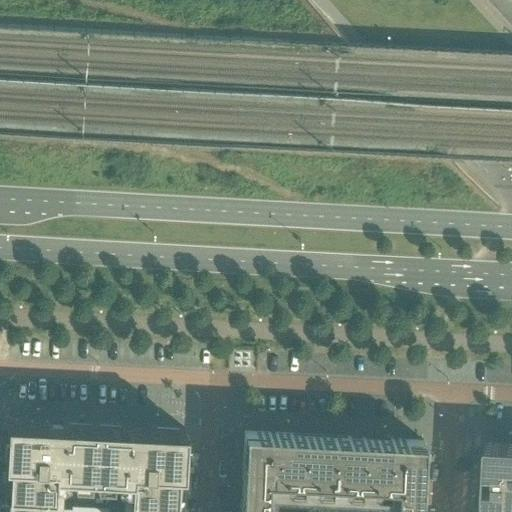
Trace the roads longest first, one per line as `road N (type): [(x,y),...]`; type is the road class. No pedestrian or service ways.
road 1 (secondary): [(511,228),(0,197)]
road 2 (secondary): [(0,247),(511,275)]
road 3 (residential): [(452,391),(211,376)]
road 4 (residential): [(211,376),(0,364)]
road 5 (residential): [(206,511),(211,376)]
road 6 (unclassified): [(452,391),(447,511)]
